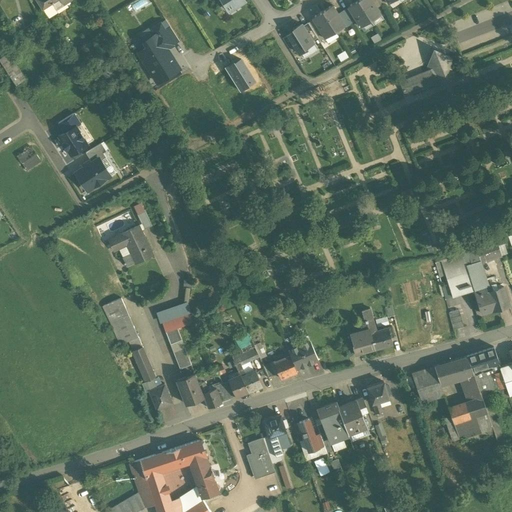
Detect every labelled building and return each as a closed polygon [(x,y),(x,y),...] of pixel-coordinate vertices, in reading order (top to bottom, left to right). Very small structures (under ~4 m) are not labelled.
[(37,0),(43,9),(52,3),(56,10),(72,0),(37,0)] [(245,2),(243,0),(221,0),(228,11),(238,4),(239,6),(245,2)] [(371,0),(358,0),(358,1),(370,21),(381,15),(371,0)] [(358,1),(348,7),(360,27),(370,21),(358,1)] [(52,3),(43,9),(48,17),(57,12),(56,10),(52,3)] [(345,26),(332,5),(322,12),(335,32),(345,26)] [(335,32),(322,12),(312,18),(325,39),(335,32)] [(157,35),(166,50),(179,42),(170,27),(165,30),(161,23),(153,29),(157,35)] [(317,38),(308,23),(303,26),(312,41),(317,38)] [(302,24),(293,30),(294,31),(288,35),(299,54),(307,49),(306,48),(313,43),(312,41),(303,26),(302,24)] [(166,50),(157,35),(144,43),(148,48),(139,53),(158,82),(179,69),(166,50)] [(449,59),(435,53),(435,52),(435,53),(429,67),(428,67),(431,70),(400,82),(405,96),(439,83),(440,85),(440,84),(453,79),(453,80),(454,79),(449,67),(450,58),(449,58),(449,59)] [(23,80),(7,54),(0,58),(0,61),(15,85),(23,80)] [(225,67),(238,90),(247,84),(254,80),(251,76),(240,58),(225,67)] [(264,84),(256,72),(251,76),(254,80),(247,84),(252,92),(264,84)] [(73,113),(58,123),(65,133),(75,126),(75,127),(80,124),(73,113)] [(65,133),(59,137),(63,143),(63,144),(66,149),(67,149),(71,155),(87,145),(83,138),(84,138),(80,132),(79,133),(75,127),(75,126),(65,133)] [(101,143),(86,153),(92,162),(99,158),(101,161),(106,157),(103,153),(106,151),(101,143)] [(31,147),(17,156),(26,170),(40,161),(36,154),(31,147)] [(92,162),(75,173),(87,191),(110,176),(101,161),(99,158),(92,162)] [(144,212),(137,215),(144,231),(152,227),(144,212)] [(123,261),(125,264),(124,264),(124,266),(125,265),(127,268),(152,256),(149,250),(150,249),(146,241),(145,241),(139,228),(109,242),(114,252),(127,246),(132,257),(123,261)] [(496,241),(467,251),(467,252),(471,264),(480,261),(481,264),(501,257),(496,241)] [(467,252),(441,260),(452,297),(474,290),(466,265),(471,264),(467,252)] [(452,297),(441,260),(434,262),(445,299),(452,297)] [(471,264),(466,265),(474,290),(482,314),(492,311),(492,312),(510,306),(503,287),(487,293),(485,287),(488,286),(481,264),(480,261),(471,264)] [(121,299),(103,307),(112,325),(129,318),(121,299)] [(392,306),(385,307),(387,317),(394,316),(392,306)] [(376,331),(369,308),(361,310),(364,320),(366,319),(374,350),(392,344),(390,336),(393,336),(391,329),(388,330),(388,327),(376,331)] [(459,310),(448,313),(450,319),(460,316),(459,310)] [(460,316),(450,319),(451,324),(462,321),(460,316)] [(112,325),(111,326),(120,345),(128,342),(138,338),(129,318),(112,325)] [(350,333),(349,333),(353,345),(352,345),(355,355),(374,350),(366,319),(364,320),(357,322),(359,330),(350,333)] [(462,321),(451,324),(453,330),(463,327),(462,321)] [(353,345),(349,333),(350,333),(348,324),(342,326),(349,356),(355,355),(352,345),(353,345)] [(255,346),(250,336),(246,338),(250,348),(255,346)] [(142,348),(138,338),(128,342),(133,352),(142,348)] [(310,340),(299,345),(307,365),(318,360),(310,340)] [(299,345),(288,350),(290,356),(296,369),(307,365),(299,345)] [(240,352),(231,357),(236,367),(241,365),(259,356),(256,350),(255,346),(250,348),(240,353),(240,352)] [(185,347),(174,351),(180,369),(191,365),(185,347)] [(263,347),(256,350),(259,356),(266,353),(263,347)] [(142,348),(133,352),(137,364),(148,359),(142,348)] [(494,348),(467,357),(472,372),(483,369),(498,364),(494,348)] [(290,356),(270,364),(274,375),(278,374),(280,379),(297,372),(296,369),(290,356)] [(467,357),(440,365),(446,383),(473,375),(472,372),(467,357)] [(156,378),(148,359),(137,364),(145,382),(153,379),(156,378)] [(270,364),(264,367),(269,378),(274,375),(270,364)] [(511,364),(500,368),(501,373),(502,373),(501,373),(503,380),(511,376),(511,364)] [(241,365),(236,367),(241,376),(245,375),(241,365)] [(440,365),(434,367),(440,385),(446,383),(440,365)] [(222,366),(215,369),(218,375),(225,372),(222,366)] [(434,367),(411,374),(422,404),(444,398),(444,397),(440,385),(434,367)] [(483,369),(472,372),(473,375),(480,394),(485,392),(490,390),(483,369)] [(241,376),(240,377),(248,393),(262,387),(255,371),(245,375),(241,376)] [(501,373),(494,375),(499,391),(506,388),(503,380),(501,373),(502,373),(501,373)] [(195,375),(177,381),(186,405),(204,397),(202,394),(199,384),(195,376),(195,375)] [(511,376),(503,380),(506,388),(509,397),(511,396),(511,376)] [(240,377),(228,382),(235,398),(248,393),(240,377)] [(411,378),(406,380),(409,390),(414,389),(411,378)] [(153,379),(145,382),(146,384),(144,385),(146,391),(149,391),(156,388),(153,379)] [(203,382),(199,384),(202,394),(207,392),(203,382)] [(230,400),(222,383),(215,386),(216,389),(216,388),(222,403),(230,400)] [(384,383),(367,388),(372,405),(373,405),(379,402),(389,399),(387,394),(385,388),(384,383)] [(156,388),(149,391),(157,410),(172,403),(164,384),(156,388)] [(207,392),(202,394),(204,397),(208,409),(222,404),(222,403),(216,388),(216,389),(207,392)] [(506,388),(499,391),(502,400),(509,397),(506,388)] [(501,437),(485,392),(480,394),(482,399),(488,415),(493,430),(497,441),(505,439),(503,436),(501,437)] [(452,395),(444,397),(444,398),(446,403),(454,401),(452,395)] [(362,398),(355,400),(356,402),(357,402),(360,410),(366,408),(362,398)] [(456,407),(448,409),(454,425),(488,415),(482,399),(456,407)] [(356,402),(352,404),(352,402),(338,407),(338,408),(348,434),(354,431),(355,433),(367,428),(360,410),(357,402),(356,402)] [(379,402),(373,405),(376,415),(382,413),(379,402)] [(337,403),(319,409),(324,422),(323,423),(326,432),(330,442),(331,442),(348,435),(348,434),(338,408),(338,407),(337,403)] [(280,415),(263,420),(268,437),(269,437),(276,435),(285,432),(282,422),(280,415)] [(488,415),(454,425),(459,440),(493,430),(488,415)] [(314,437),(308,420),(299,423),(299,424),(305,441),(309,451),(318,448),(314,437)] [(305,441),(299,424),(294,426),(300,443),(305,441)] [(376,427),(381,439),(387,436),(383,424),(376,427)] [(326,432),(320,435),(327,454),(334,451),(331,442),(330,442),(326,432)] [(276,435),(269,437),(274,450),(281,448),(276,435)] [(324,446),(320,435),(314,437),(318,448),(324,446)] [(274,450),(269,437),(268,437),(263,438),(272,464),(277,462),(274,450)] [(263,438),(251,443),(254,453),(266,449),(263,438)] [(212,478),(206,460),(200,440),(171,450),(176,467),(190,462),(198,486),(202,497),(217,492),(212,478)] [(281,448),(274,450),(276,457),(283,454),(281,448)] [(254,453),(247,456),(255,478),(274,472),(266,449),(254,453)] [(171,450),(161,453),(167,469),(176,467),(171,450)] [(183,511),(179,498),(171,501),(167,490),(160,471),(167,469),(161,453),(140,460),(154,505),(156,511),(183,511)] [(154,505),(140,460),(131,463),(141,500),(145,507),(154,505)] [(286,489),(291,488),(286,466),(281,467),(286,489)] [(202,497),(198,486),(179,498),(183,511),(185,511),(203,501),(202,497)] [(137,493),(106,511),(141,511),(146,509),(145,507),(141,500),(137,493)] [(185,511),(210,511),(203,501),(185,511)]
